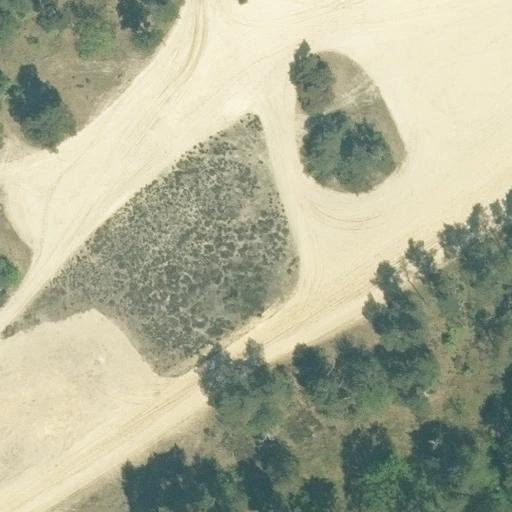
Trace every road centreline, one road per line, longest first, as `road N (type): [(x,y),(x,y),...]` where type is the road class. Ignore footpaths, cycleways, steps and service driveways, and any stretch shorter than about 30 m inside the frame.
road 1 (track): [(362,0),(274,45),(149,143),(0,319)]
road 2 (track): [(336,302),(17,511)]
road 3 (track): [(336,302),(286,185),(262,98),(210,0)]
road 4 (track): [(480,211),(371,0)]
road 5 (track): [(511,191),(336,302)]
road 6 (track): [(0,174),(189,112)]
